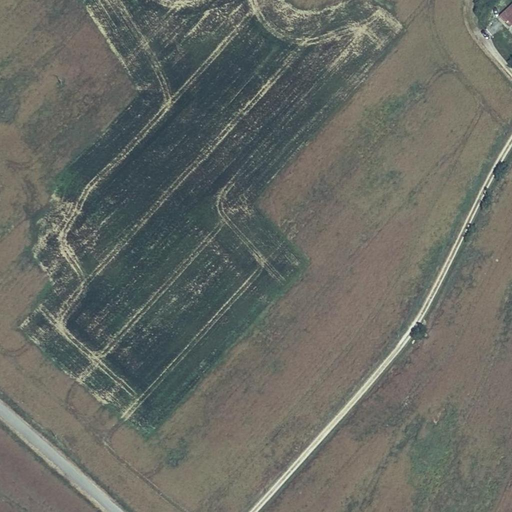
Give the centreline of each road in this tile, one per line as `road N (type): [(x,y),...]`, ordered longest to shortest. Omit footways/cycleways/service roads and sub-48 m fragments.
road 1 (track): [(248,511),(410,316),(511,137)]
road 2 (tertiary): [(115,511),(0,408)]
